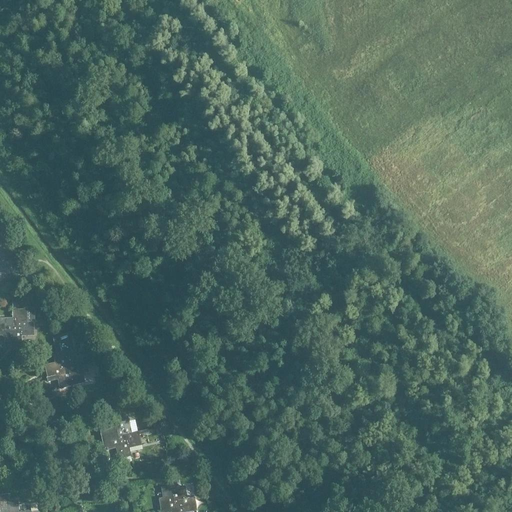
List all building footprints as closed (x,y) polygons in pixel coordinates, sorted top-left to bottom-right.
[(25,311),(12,311),(13,320),(13,328),(17,328),(17,324),(26,323),(25,311)] [(13,320),(0,320),(0,332),(17,332),(17,328),(13,328),(13,320)] [(26,323),(17,324),(17,328),(21,328),(21,337),(34,336),(33,324),(34,324),(34,323),(26,323)] [(17,332),(0,332),(0,335),(5,335),(6,347),(22,347),(21,337),(21,328),(17,328),(17,332)] [(69,352),(56,355),(58,363),(60,371),(64,370),(63,366),(72,364),(69,352)] [(55,364),(45,367),(48,379),(56,377),(58,376),(65,375),(64,370),(60,371),(58,363),(56,355),(56,354),(54,355),(56,364),(55,364)] [(72,364),(63,366),(64,370),(68,369),(70,378),(82,375),(79,363),(72,364)] [(65,375),(58,376),(60,389),(72,386),(70,378),(68,369),(64,370),(65,375)] [(128,418),(115,421),(115,422),(116,429),(117,430),(117,433),(119,441),(123,441),(122,437),(131,435),(128,418)] [(117,430),(104,433),(107,448),(116,446),(124,444),(123,441),(119,441),(117,433),(117,430)] [(131,435),(122,437),(123,441),(127,440),(129,448),(141,446),(138,433),(131,435)] [(124,444),(116,446),(117,449),(119,459),(131,457),(129,448),(127,440),(123,441),(124,444)] [(173,489),(171,489),(173,498),(174,506),(179,505),(178,501),(187,499),(185,487),(173,489)] [(164,499),(160,500),(162,511),(171,510),(179,509),(179,505),(174,506),(173,498),(171,489),(171,488),(169,489),(162,490),(164,499)] [(8,496),(0,496),(0,511),(18,511),(18,505),(9,506),(9,501),(8,496)] [(187,499),(178,501),(179,505),(183,504),(184,511),(190,511),(196,511),(194,498),(187,499)]
